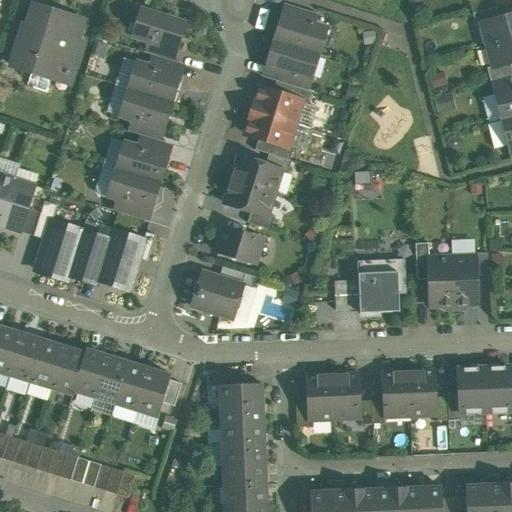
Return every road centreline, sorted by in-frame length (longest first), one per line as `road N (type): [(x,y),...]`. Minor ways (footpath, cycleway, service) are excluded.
road 1 (residential): [(282,348),(290,473),(511,462)]
road 2 (residential): [(154,335),(245,45),(242,6)]
road 3 (residential): [(282,348),(511,339)]
road 4 (residential): [(0,285),(154,335)]
road 5 (residential): [(154,335),(219,348),(282,348)]
